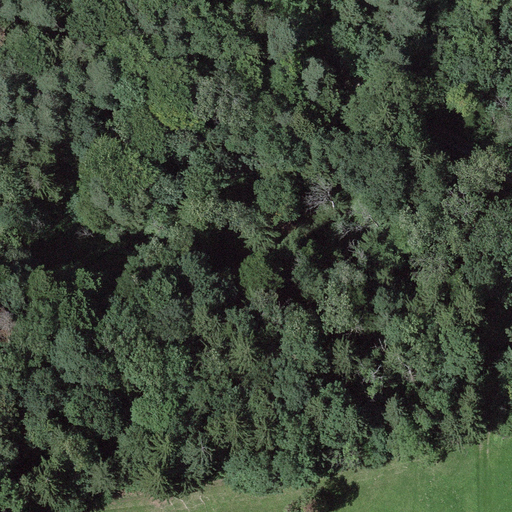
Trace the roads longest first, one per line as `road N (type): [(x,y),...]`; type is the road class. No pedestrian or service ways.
road 1 (track): [(268,0),(511,177)]
road 2 (track): [(511,357),(494,396),(486,511)]
